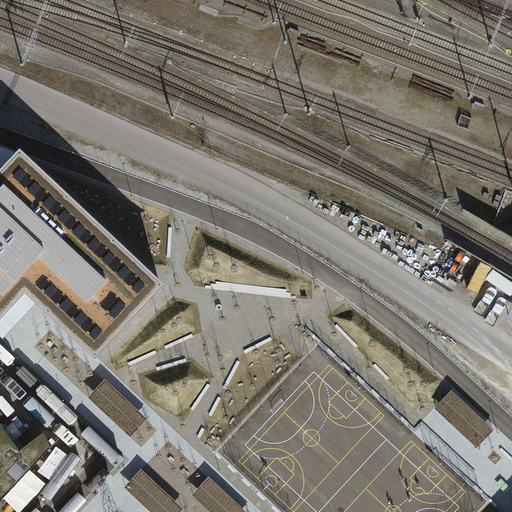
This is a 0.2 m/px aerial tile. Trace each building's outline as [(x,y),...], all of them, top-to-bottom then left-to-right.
[(0,317),(27,290),(96,355),(161,286),(18,153),(0,172),(0,317)] [(148,419),(105,380),(89,397),(131,437),(148,419)] [(494,430),(452,391),(435,408),(477,448),(494,430)] [(0,500),(48,449),(49,451),(50,449),(45,442),(46,441),(42,437),(41,438),(37,440),(38,442),(24,453),(23,452),(17,456),(0,432),(0,500)] [(181,511),(184,509),(142,470),(125,487),(152,511),(181,511)] [(247,511),(210,477),(193,495),(211,511),(247,511)]
